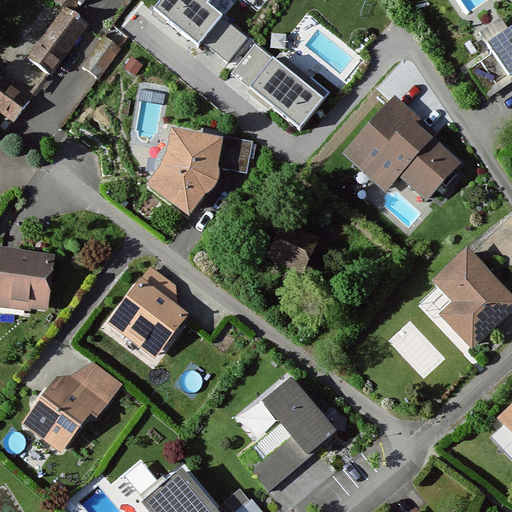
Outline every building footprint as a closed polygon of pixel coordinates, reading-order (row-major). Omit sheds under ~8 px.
[(56,0),(56,1),(65,9),(71,13),(80,0),(56,0)] [(162,0),(154,10),(199,45),(223,16),(210,5),(214,0),(162,0)] [(65,9),(28,59),(48,74),(86,23),(71,13),(65,9)] [(511,31),(489,47),(494,55),(509,77),(511,74),(511,31)] [(494,55),(468,72),(484,94),(509,77),(494,55)] [(275,58),(250,88),(299,129),(324,99),(275,58)] [(28,93),(0,73),(0,111),(11,119),(28,93)] [(396,101),(346,155),(385,192),(399,177),(428,204),(465,165),(396,101)] [(221,137),(171,128),(167,148),(161,163),(146,182),(191,215),(216,179),(216,168),(221,137)] [(252,142),(221,137),(216,168),(246,173),(252,142)] [(265,255),(306,271),(320,235),(279,220),(265,255)] [(511,299),(466,250),(435,280),(456,302),(443,314),(472,345),(511,307),(511,299)] [(0,252),(0,310),(45,314),(50,256),(0,252)] [(174,288),(150,269),(107,325),(155,361),(188,317),(177,308),(174,288)] [(57,379),(25,422),(61,448),(92,409),(96,412),(118,384),(92,367),(73,378),(57,379)] [(292,378),(262,403),(290,437),(263,459),(252,446),(240,455),(267,489),(336,433),(292,378)] [(511,409),(499,421),(511,434),(511,409)] [(129,470),(137,488),(155,480),(147,462),(129,470)] [(216,511),(181,469),(142,502),(150,511),(216,511)] [(249,503),(239,491),(224,502),(231,511),(260,511),(251,500),(249,503)]
